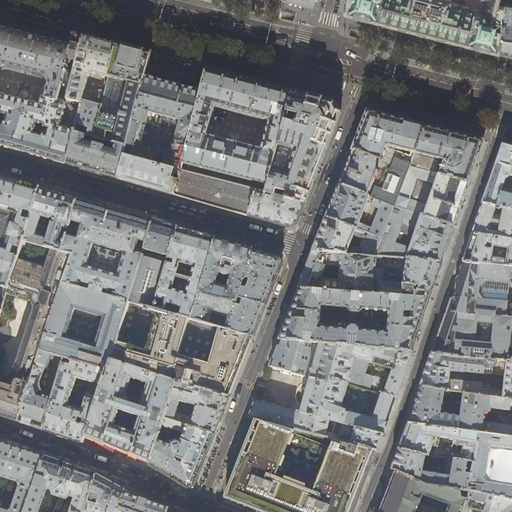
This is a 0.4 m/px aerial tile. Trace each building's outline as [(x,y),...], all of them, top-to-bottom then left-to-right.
[(347,0),(345,11),(345,12),(347,13),(355,15),(459,42),(500,52),(505,6),(505,0),(347,0)] [(511,7),(505,6),(500,52),(511,55),(511,7)] [(5,15),(0,14),(0,67),(5,65),(42,75),(48,83),(46,91),(44,91),(43,96),(58,100),(60,92),(69,95),(74,74),(66,72),(69,61),(77,63),(83,35),(83,36),(10,17),(5,15)] [(101,40),(83,35),(77,63),(74,74),(69,95),(68,99),(82,104),(74,132),(91,137),(93,138),(102,105),(82,100),(88,76),(94,74),(108,77),(117,44),(101,40)] [(126,146),(150,54),(151,53),(134,48),(117,44),(108,77),(102,105),(93,138),(106,141),(126,146)] [(511,61),(511,55),(500,52),(498,60),(511,63),(511,61)] [(198,65),(197,65),(197,66),(177,61),(150,54),(126,146),(124,155),(180,170),(182,162),(201,91),(192,88),(198,65)] [(182,162),(268,184),(292,90),(249,79),(207,68),(201,91),(182,162)] [(327,100),(292,90),(268,184),(266,192),(276,195),(285,197),(305,203),(307,197),(313,182),(332,132),(340,112),(335,102),(327,100)] [(0,144),(15,149),(66,163),(74,132),(82,104),(68,99),(69,95),(60,92),(58,100),(43,96),(43,98),(42,98),(39,106),(0,94),(0,144)] [(426,125),(397,118),(368,111),(354,148),(339,184),(394,206),(410,167),(426,125)] [(454,133),(426,125),(410,167),(434,174),(439,160),(443,161),(439,174),(469,183),(476,162),(483,141),(480,140),(454,133)] [(456,127),(454,133),(480,140),(481,133),(456,127)] [(91,170),(118,178),(124,155),(126,146),(106,141),(105,146),(104,145),(94,143),(93,143),(89,142),(91,137),(74,132),(66,163),(91,170)] [(492,174),(482,204),(511,210),(511,146),(504,145),(503,144),(492,174)] [(154,189),(174,194),(180,170),(124,155),(118,178),(119,179),(136,183),(136,184),(138,184),(139,184),(147,186),(153,188),(154,189)] [(462,202),(469,183),(439,174),(439,175),(434,174),(410,167),(394,206),(454,226),(462,202)] [(300,214),(305,203),(285,197),(284,203),(275,200),(276,195),(266,192),(180,170),(174,194),(190,199),(209,205),(267,221),(290,228),(297,224),(300,214)] [(0,314),(7,293),(18,258),(24,240),(39,187),(17,181),(0,175),(0,314)] [(382,239),(394,206),(339,184),(333,201),(327,217),(357,229),(369,234),(382,239)] [(59,193),(39,187),(24,240),(53,249),(62,251),(64,243),(58,241),(60,238),(66,239),(78,198),(59,193)] [(168,256),(144,250),(154,220),(118,209),(78,198),(66,239),(64,243),(62,251),(72,255),(63,283),(129,302),(153,309),(154,306),(156,300),(168,256)] [(477,218),(472,233),(511,239),(511,210),(482,204),(477,218)] [(442,262),(448,245),(448,243),(449,240),(454,226),(394,206),(382,239),(375,256),(442,262)] [(320,234),(313,251),(375,257),(375,256),(382,239),(369,234),(367,237),(366,237),(362,248),(350,247),(357,229),(327,217),(320,234)] [(164,223),(154,220),(144,250),(168,256),(178,227),(164,223)] [(184,229),(178,227),(168,256),(156,300),(163,301),(161,308),(154,306),(153,309),(192,320),(201,290),(215,238),(203,234),(184,229)] [(469,243),(463,262),(511,266),(511,239),(472,233),(469,243)] [(236,243),(215,238),(201,290),(238,300),(239,298),(253,248),(236,243)] [(264,252),(253,248),(239,298),(265,305),(273,283),(282,262),(278,256),(264,252)] [(0,415),(18,422),(63,283),(72,255),(62,251),(53,249),(47,267),(18,258),(7,293),(9,293),(10,296),(15,298),(18,296),(19,299),(29,302),(32,300),(36,309),(34,310),(29,323),(31,326),(28,327),(24,339),(26,342),(23,343),(19,355),(21,358),(18,359),(14,372),(16,376),(10,379),(7,389),(0,386),(0,415)] [(306,269),(299,288),(401,296),(404,285),(420,287),(419,291),(432,292),(437,275),(442,262),(375,256),(375,257),(313,251),(306,269)] [(453,298),(450,298),(448,305),(439,330),(431,353),(511,361),(511,266),(463,262),(457,280),(456,282),(457,282),(456,290),(455,293),(455,294),(455,295),(454,297),(453,298)] [(42,430),(43,430),(53,397),(42,394),(40,386),(45,370),(46,370),(48,368),(52,355),(64,359),(64,358),(103,369),(107,370),(108,371),(112,361),(129,302),(63,283),(18,422),(32,426),(32,427),(42,430)] [(404,285),(401,296),(299,288),(289,313),(279,339),(339,344),(411,351),(418,331),(426,308),(432,292),(419,291),(420,287),(404,285)] [(259,320),(265,305),(239,298),(238,300),(201,290),(192,320),(204,323),(208,310),(227,316),(223,329),(253,337),(259,320)] [(245,353),(253,337),(223,329),(204,323),(192,320),(153,309),(129,302),(112,361),(176,382),(185,385),(189,386),(205,390),(207,390),(227,396),(233,381),(240,364),(245,353)] [(268,366),(310,378),(328,383),(339,344),(279,339),(274,350),(268,366)] [(396,398),(405,373),(412,351),(411,351),(339,344),(328,383),(330,384),(333,378),(348,383),(370,389),(395,398),(396,398)] [(511,361),(431,353),(427,367),(420,386),(511,398),(511,361)] [(53,397),(43,430),(62,436),(82,443),(85,437),(105,376),(102,375),(103,369),(64,358),(64,359),(53,397)] [(105,376),(85,437),(89,439),(122,453),(149,464),(165,419),(172,397),(176,382),(112,361),(108,371),(107,370),(105,376)] [(248,417),(255,418),(375,450),(377,449),(383,435),(384,435),(388,422),(387,422),(390,412),(395,398),(370,389),(365,401),(376,404),(371,417),(341,408),(348,383),(333,378),(330,384),(328,383),(310,378),(300,412),(255,399),(248,417)] [(189,386),(188,391),(183,390),(185,385),(176,382),(172,397),(165,419),(214,435),(222,414),(229,396),(227,396),(207,390),(206,396),(204,394),(205,390),(189,386)] [(511,398),(420,386),(415,401),(408,423),(511,437),(511,398)] [(348,511),(351,505),(368,462),(370,462),(375,450),(255,418),(247,440),(230,485),(225,496),(227,497),(226,498),(250,507),(262,511),(348,511)] [(195,486),(205,459),(211,443),(214,435),(165,419),(149,464),(149,465),(168,476),(187,488),(195,486)] [(511,437),(408,423),(404,434),(399,448),(419,454),(426,455),(430,455),(437,437),(477,445),(473,463),(468,493),(469,493),(494,498),(511,500),(511,437)] [(0,511),(24,511),(44,456),(22,449),(0,441),(0,511)] [(392,469),(396,471),(430,486),(468,493),(473,463),(447,458),(444,475),(423,472),(426,455),(419,454),(399,448),(395,458),(392,469)] [(54,460),(44,456),(24,511),(39,511),(48,489),(54,491),(54,496),(61,498),(67,481),(61,478),(65,463),(54,460)] [(80,468),(65,463),(61,478),(67,481),(61,498),(68,501),(77,499),(72,511),(85,511),(96,474),(80,468)] [(468,493),(430,486),(396,471),(387,494),(380,511),(462,511),(469,493),(468,493)] [(133,495),(125,490),(110,482),(96,474),(85,511),(166,511),(169,507),(160,504),(133,495)] [(462,511),(490,511),(494,498),(469,493),(462,511)] [(511,511),(511,500),(494,498),(490,511),(511,511)]
